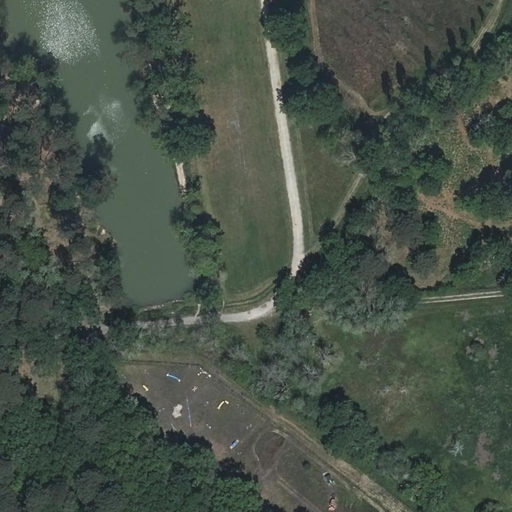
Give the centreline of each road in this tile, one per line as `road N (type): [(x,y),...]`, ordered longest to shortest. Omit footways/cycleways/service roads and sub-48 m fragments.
road 1 (track): [(52,331),(257,314),(289,283),(299,241),(265,0)]
road 2 (track): [(257,314),(511,290)]
